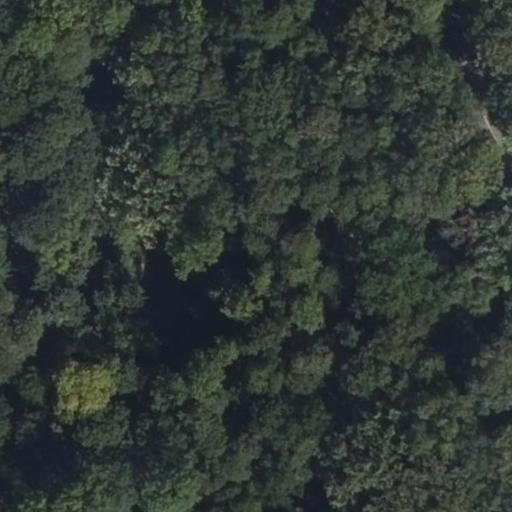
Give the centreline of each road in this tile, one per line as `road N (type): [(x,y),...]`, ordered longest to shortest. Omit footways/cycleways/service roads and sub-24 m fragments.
road 1 (track): [(127,337),(31,0)]
road 2 (track): [(8,511),(127,337)]
road 3 (tertiary): [(419,0),(456,105),(511,171)]
